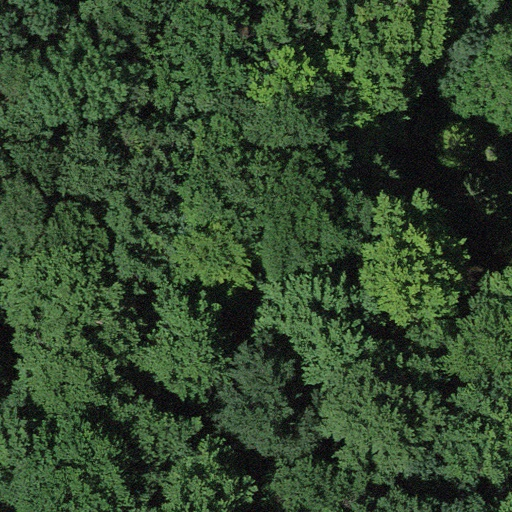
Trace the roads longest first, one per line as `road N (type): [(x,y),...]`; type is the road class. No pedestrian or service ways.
road 1 (track): [(511,432),(387,384),(153,320),(0,316)]
road 2 (track): [(0,348),(418,286),(511,288)]
